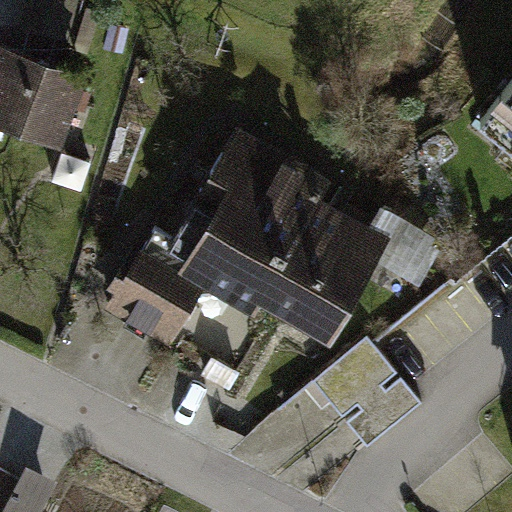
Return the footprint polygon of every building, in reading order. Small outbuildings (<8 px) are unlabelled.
[(2,47),(0,51),(0,113),(59,134),(80,74),(2,47)] [(511,79),(483,115),(511,138),(511,79)] [(197,198),(175,236),(158,226),(113,302),(172,336),(201,286),(183,275),(194,258),(259,296),(266,285),(331,322),(375,247),(312,210),(327,184),(256,142),(216,209),(197,198)] [(369,334),(316,378),(345,413),(399,370),(369,334)] [(375,438),(423,398),(403,374),(355,414),(375,438)] [(33,469),(15,511),(47,511),(60,480),(33,469)]
